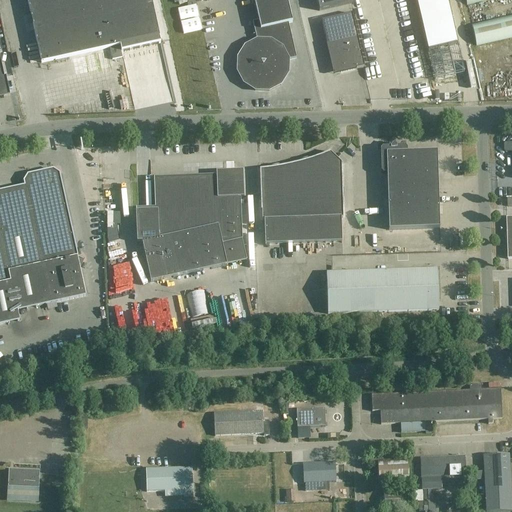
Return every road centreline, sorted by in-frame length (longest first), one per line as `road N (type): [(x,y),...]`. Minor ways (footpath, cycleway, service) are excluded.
road 1 (unclassified): [(0,137),(75,126),(481,112)]
road 2 (unknown): [(253,267),(136,280),(123,124)]
road 3 (unclassified): [(481,112),(494,354)]
road 4 (unclassified): [(356,444),(511,438)]
road 5 (unknown): [(253,267),(244,120)]
road 6 (unclassified): [(210,451),(356,444)]
road 7 (unknown): [(360,256),(359,116)]
road 8 (unknown): [(485,250),(360,256)]
